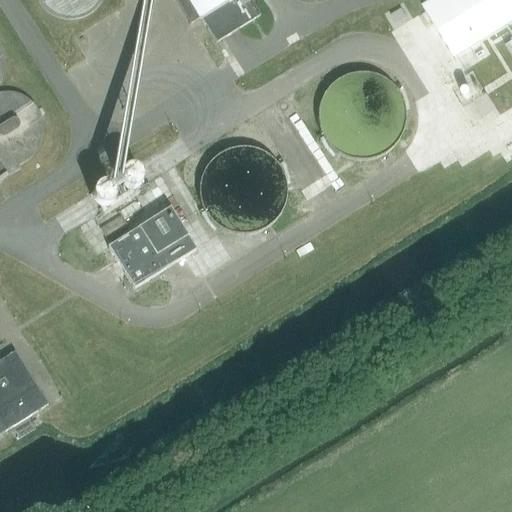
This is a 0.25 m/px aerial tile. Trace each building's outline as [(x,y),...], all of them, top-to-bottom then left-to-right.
[(35,0),(36,0),(39,7),(44,12),(50,17),(56,20),(63,22),(70,23),(78,22),(85,20),(91,17),(96,12),(101,6),(104,0),(35,0)] [(201,19),(216,44),(259,17),(248,0),(173,0),(189,26),(201,19)] [(511,0),(449,0),(432,11),(462,58),(511,26),(511,0)] [(364,76),(361,76),(351,77),(346,78),(342,81),(335,85),(330,89),(324,97),(321,103),(319,108),(318,118),(318,126),(320,135),(324,141),(328,147),(335,154),(343,158),(348,160),(357,162),(364,162),(371,161),(378,159),(383,156),(389,152),(394,147),(399,139),(403,130),(405,121),(404,113),(402,106),(400,101),(396,94),(391,88),(386,83),(378,79),(371,76),(364,76)] [(227,152),(213,161),(204,173),(200,182),(199,192),(202,210),(210,222),(218,230),(228,235),(242,237),(256,235),(267,230),(277,220),(285,207),(286,193),(282,176),(273,162),(260,152),(243,150),(227,152)] [(107,249),(115,263),(134,292),(197,251),(169,209),(107,249)] [(0,362),(0,434),(46,406),(14,354),(0,362)]
